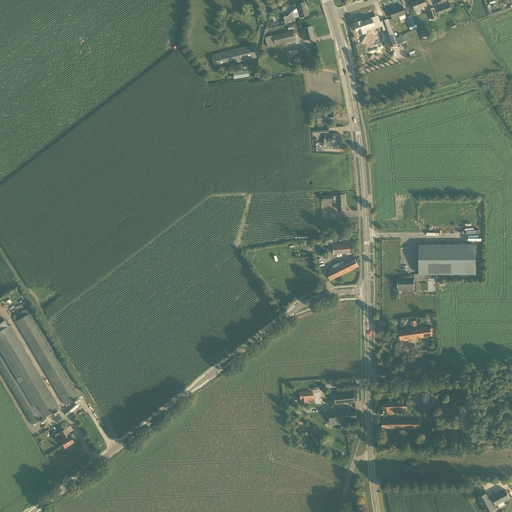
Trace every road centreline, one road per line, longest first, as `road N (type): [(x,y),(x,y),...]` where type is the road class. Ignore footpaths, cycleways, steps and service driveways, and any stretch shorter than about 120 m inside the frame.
road 1 (unclassified): [(33,511),(293,310),(331,294),(367,292)]
road 2 (secondary): [(367,292),(361,152),(331,15)]
road 3 (track): [(350,122),(472,86),(511,136)]
road 4 (unclassified): [(368,376),(511,366)]
